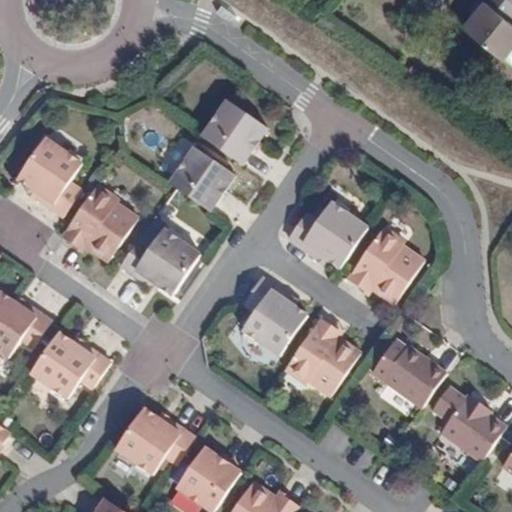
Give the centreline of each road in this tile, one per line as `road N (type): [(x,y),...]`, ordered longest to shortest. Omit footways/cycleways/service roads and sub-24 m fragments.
road 1 (residential): [(511,363),(469,324),(461,230),(449,200),(337,120)]
road 2 (residential): [(159,349),(395,511)]
road 3 (residential): [(6,511),(68,471),(159,349)]
road 4 (unknown): [(347,0),(511,114)]
road 5 (residential): [(0,240),(159,349)]
road 6 (residential): [(337,120),(193,19)]
road 7 (residential): [(253,244),(383,335)]
road 8 (residential): [(253,244),(337,120)]
road 9 (residential): [(159,349),(191,325),(253,244)]
